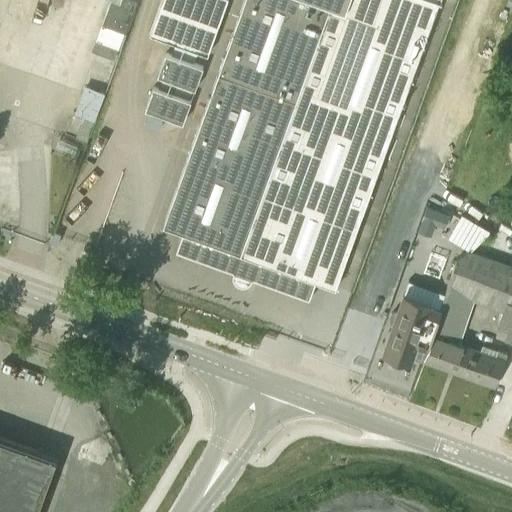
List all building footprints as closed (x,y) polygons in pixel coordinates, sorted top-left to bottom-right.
[(136,0),(111,0),(103,25),(126,33),(137,0),(136,0)] [(161,0),(150,34),(207,55),(226,0),(161,0)] [(440,0),(439,0),(245,0),(163,225),(183,232),(176,252),(233,273),(235,281),(245,284),(252,279),(309,300),(316,281),(335,288),(440,0)] [(119,48),(97,39),(92,50),(115,59),(119,48)] [(166,53),(158,76),(195,89),(203,67),(166,53)] [(107,95),(86,86),(75,112),(83,116),(74,137),(87,142),(107,95)] [(191,101),(153,87),(145,110),(183,123),(191,101)] [(450,214),(427,206),(422,220),(445,228),(450,214)] [(482,226),(461,214),(459,218),(448,238),(471,250),(488,233),(490,230),(482,226)] [(511,339),(511,266),(470,252),(460,259),(448,292),(474,301),(503,311),(498,325),(508,328),(505,335),(506,337),(511,339)] [(431,304),(404,294),(398,310),(394,311),(391,313),(390,317),(391,320),(393,324),(384,351),(411,360),(412,356),(424,360),(435,328),(442,309),(430,305),(431,304)] [(459,345),(462,337),(435,328),(424,360),(460,373),(469,348),(459,345)] [(469,348),(460,373),(496,385),(507,354),(497,350),(495,357),(469,348)] [(0,511),(36,511),(56,458),(0,437),(0,511)]
